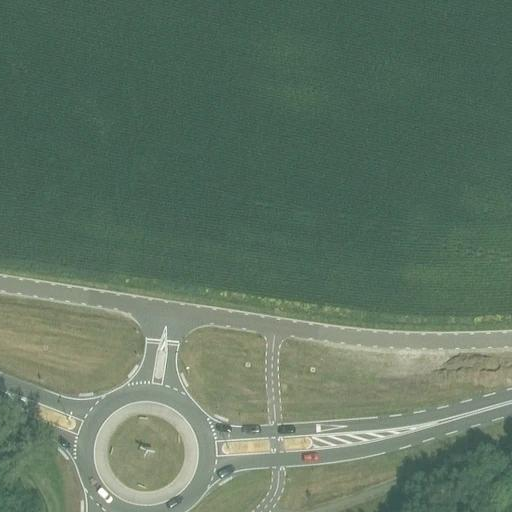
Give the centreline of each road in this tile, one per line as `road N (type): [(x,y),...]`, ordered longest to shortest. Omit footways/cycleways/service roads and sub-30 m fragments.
road 1 (unclassified): [(511,339),(374,341),(167,310)]
road 2 (primary): [(511,401),(363,437),(207,449)]
road 3 (unclassified): [(167,310),(0,283)]
